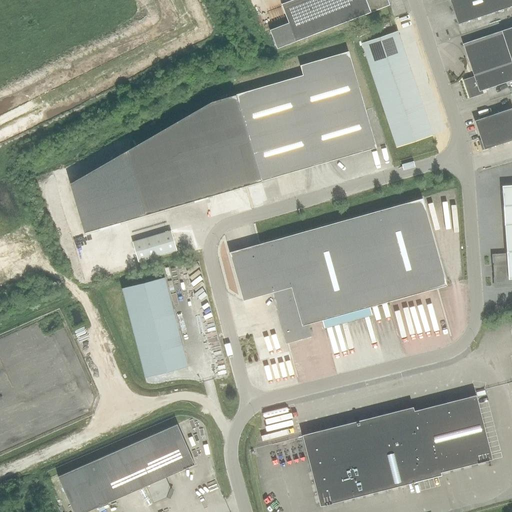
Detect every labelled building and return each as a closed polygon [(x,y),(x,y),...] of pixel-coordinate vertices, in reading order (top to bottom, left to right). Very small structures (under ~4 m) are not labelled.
[(294,0),(282,5),(297,42),(390,6),(387,0),(294,0)] [(511,0),(449,0),(458,24),(511,5),(511,0)] [(482,93),(482,91),(511,80),(511,28),(463,45),(475,78),(470,80),(467,81),(466,83),(466,86),(468,93),(470,95),(473,96),(475,96),(481,94),(482,93)] [(362,44),(397,148),(433,136),(398,32),(362,44)] [(377,148),(349,52),(301,66),(304,76),(235,95),(261,181),(377,148)] [(147,216),(261,181),(235,95),(210,102),(129,153),(147,216)] [(511,140),(511,108),(478,120),(479,121),(477,122),(485,147),(493,145),(494,147),(511,140)] [(147,216),(129,153),(75,185),(89,234),(147,216)] [(505,225),(511,224),(511,185),(503,186),(505,225)] [(245,301),(274,293),(288,343),(312,336),(309,324),(448,285),(423,199),(231,253),(245,301)] [(511,224),(505,225),(507,255),(494,256),(497,286),(511,285),(511,224)] [(128,241),(135,262),(174,250),(167,229),(128,241)] [(147,377),(189,366),(166,279),(124,290),(147,377)] [(493,459),(477,395),(414,411),(413,407),(304,435),(322,506),(432,477),(431,474),(493,459)] [(60,477),(75,511),(88,511),(148,486),(152,495),(156,494),(159,503),(171,498),(174,491),(168,477),(197,464),(179,424),(60,477)]
